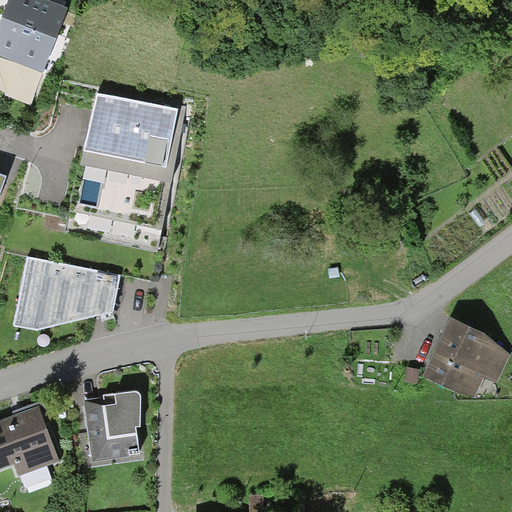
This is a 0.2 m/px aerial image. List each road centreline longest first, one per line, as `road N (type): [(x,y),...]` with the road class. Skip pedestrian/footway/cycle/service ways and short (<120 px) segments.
road 1 (residential): [(511,241),(415,311),(163,338)]
road 2 (residential): [(162,511),(163,338)]
road 3 (residential): [(163,338),(0,387)]
